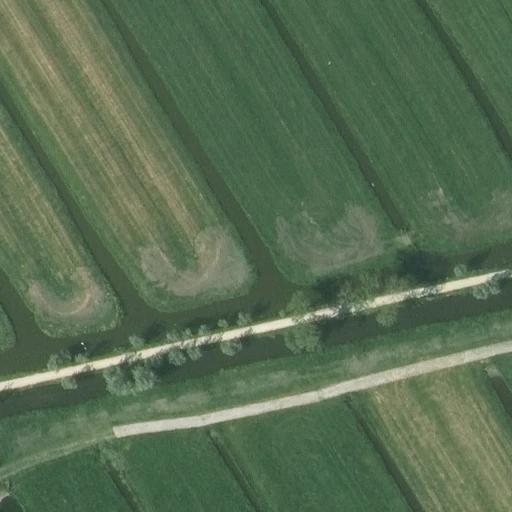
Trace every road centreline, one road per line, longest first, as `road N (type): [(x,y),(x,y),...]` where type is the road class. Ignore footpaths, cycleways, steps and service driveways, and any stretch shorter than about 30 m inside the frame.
road 1 (track): [(0,386),(511,274)]
road 2 (track): [(511,348),(220,418),(114,433)]
road 3 (track): [(0,476),(114,433)]
